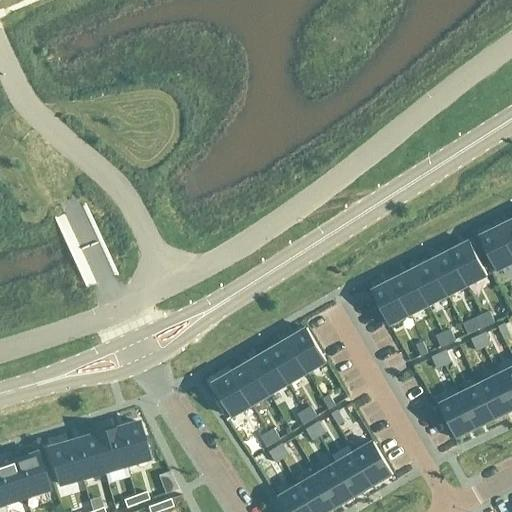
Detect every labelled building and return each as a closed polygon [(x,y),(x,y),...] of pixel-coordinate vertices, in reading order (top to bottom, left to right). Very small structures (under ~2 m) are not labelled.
[(511,221),(500,228),(511,252),(511,221)] [(511,252),(500,228),(480,237),(497,271),(511,263),(511,252)] [(469,242),(449,252),(467,286),(487,276),(469,242)] [(449,252),(430,262),(447,296),(467,286),(449,252)] [(430,262),(411,272),(428,306),(447,296),(430,262)] [(411,272),(392,282),(409,316),(428,306),(411,272)] [(392,282),(372,292),(389,326),(409,316),(392,282)] [(489,312),(482,315),(487,326),(494,323),(489,312)] [(482,315),(474,319),(479,329),(487,326),(482,315)] [(505,324),(497,328),(502,338),(510,335),(505,324)] [(307,329),(287,340),(307,374),(326,362),(307,329)] [(450,330),(443,333),(448,344),(455,341),(450,330)] [(443,333),(435,337),(440,348),(448,344),(443,333)] [(486,333),(478,337),(483,348),(491,344),(486,333)] [(478,337),(471,340),(475,351),(483,348),(478,337)] [(287,340),(269,351),(288,385),(307,374),(287,340)] [(423,342),(415,346),(420,357),(428,353),(423,342)] [(269,351),(250,362),(269,395),(288,385),(269,351)] [(446,351),(439,355),(444,366),(451,362),(446,351)] [(439,355),(431,358),(436,369),(444,366),(439,355)] [(250,362),(231,373),(251,406),(269,395),(250,362)] [(511,368),(497,376),(511,405),(511,368)] [(231,373),(212,385),(231,418),(251,406),(231,373)] [(511,405),(497,376),(478,386),(495,420),(511,411),(511,405)] [(478,386),(459,395),(476,430),(495,420),(478,386)] [(329,395),(322,400),(328,410),(335,405),(329,395)] [(459,395),(439,405),(456,440),(476,430),(459,395)] [(311,407),(303,411),(310,421),(317,417),(311,407)] [(303,411),(296,415),(302,425),(310,421),(303,411)] [(338,411),(331,415),(337,425),(344,421),(338,411)] [(137,422),(115,429),(125,466),(148,459),(137,422)] [(319,422),(313,426),(319,436),(326,432),(319,422)] [(313,426),(305,431),(312,441),(319,436),(313,426)] [(115,429),(93,435),(103,472),(125,466),(115,429)] [(274,429),(266,433),(273,443),(280,439),(274,429)] [(266,433),(259,438),(266,448),(273,443),(266,433)] [(93,435),(71,441),(82,478),(103,472),(93,435)] [(71,441),(48,448),(59,485),(82,478),(71,441)] [(373,442),(354,453),(373,487),(393,475),(373,442)] [(283,445),(276,449),(282,459),(289,455),(283,445)] [(276,449),(268,453),(275,463),(282,459),(276,449)] [(36,453),(13,460),(25,497),(48,490),(36,453)] [(354,453),(335,464),(355,497),(373,487),(354,453)] [(13,460),(0,464),(0,493),(3,504),(25,497),(13,460)] [(335,464),(317,475),(336,508),(355,497),(335,464)] [(317,475),(298,486),(312,511),(329,511),(336,508),(317,475)] [(312,511),(298,486),(278,498),(286,511),(312,511)] [(146,492),(134,496),(137,504),(149,500),(146,492)] [(134,496),(123,500),(126,508),(137,504),(134,496)] [(170,499),(159,503),(161,511),(173,507),(170,499)] [(159,503),(147,507),(148,511),(158,511),(161,511),(159,503)]
